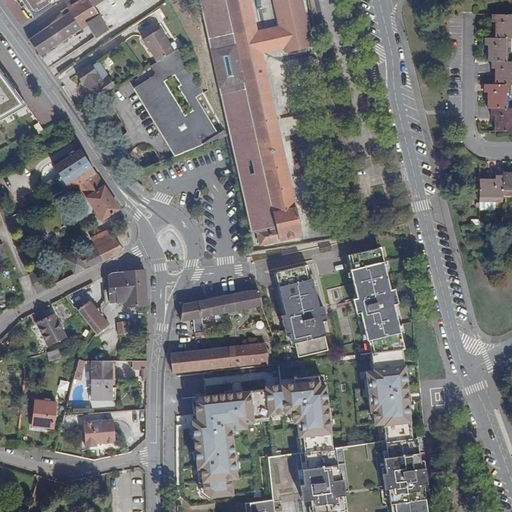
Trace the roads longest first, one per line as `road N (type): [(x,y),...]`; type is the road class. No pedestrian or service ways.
road 1 (residential): [(377,0),(464,372)]
road 2 (tertiary): [(0,21),(121,192)]
road 3 (residential): [(149,237),(137,253),(20,312),(0,332)]
road 4 (residential): [(468,14),(466,127),(488,152),(511,152)]
road 5 (residential): [(0,458),(54,472),(155,457)]
road 6 (tertiary): [(164,320),(155,457)]
road 7 (residential): [(464,372),(511,482)]
